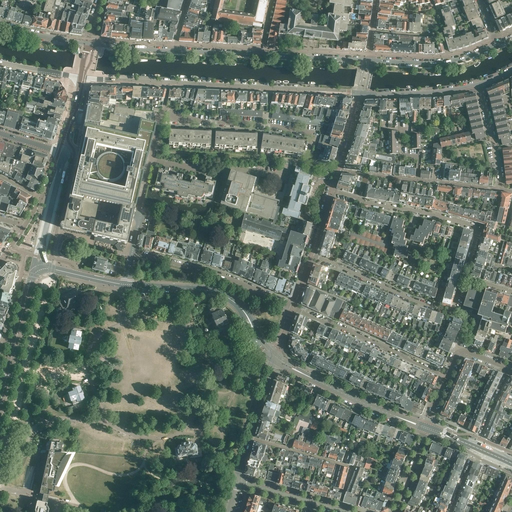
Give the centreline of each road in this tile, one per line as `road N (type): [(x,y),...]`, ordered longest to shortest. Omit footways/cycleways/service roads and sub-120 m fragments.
road 1 (tertiary): [(79,77),(359,93)]
road 2 (residential): [(335,170),(306,164),(311,133),(160,117)]
road 3 (residential): [(329,188),(478,229),(464,278)]
road 4 (residential): [(464,278),(454,312),(311,254)]
road 5 (tertiary): [(275,357),(224,296),(125,284)]
road 6 (residential): [(293,306),(131,251)]
road 7 (residential): [(293,306),(445,376)]
road 8 (residential): [(335,170),(501,188)]
road 9 (tertiary): [(422,426),(275,357)]
road 10 (tertiary): [(125,284),(39,269),(15,338)]
road 11 (residential): [(237,481),(275,357)]
road 12 (tertiary): [(359,93),(481,82)]
